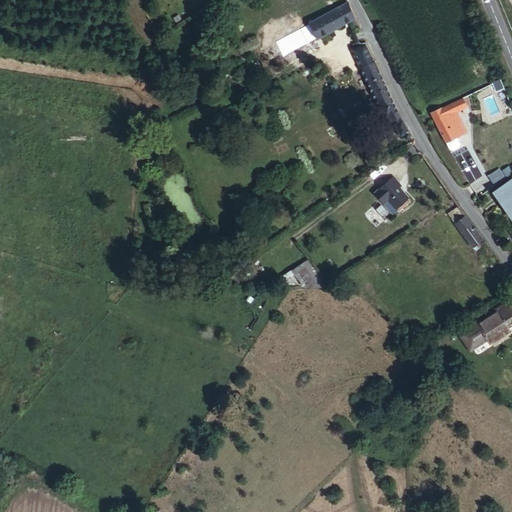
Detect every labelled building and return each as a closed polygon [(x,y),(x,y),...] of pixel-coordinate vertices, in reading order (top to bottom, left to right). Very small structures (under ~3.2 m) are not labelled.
[(338,1),(298,23),(307,38),(337,22),(343,31),(349,24),(344,14),(338,1)] [(353,57),(363,51),(358,40),(345,44),(353,57)] [(389,136),(394,145),(407,136),(373,69),(367,58),(349,67),(374,115),(381,112),(392,134),(389,136)] [(460,99),(429,115),(447,150),(451,151),(456,148),(457,145),(454,138),(463,133),(452,113),(464,107),(460,99)] [(486,178),(489,184),(500,177),(497,172),(486,178)] [(388,176),(370,192),(378,201),(382,198),(392,209),(393,209),(395,211),(406,202),(404,199),(394,187),(396,186),(388,176)] [(489,184),(492,188),(503,182),(500,177),(489,184)] [(511,195),(504,185),(491,193),(497,203),(505,199),(511,195)] [(382,198),(378,201),(388,213),(392,209),(382,198)] [(511,209),(505,199),(497,203),(507,220),(511,216),(511,209)] [(469,224),(460,212),(451,220),(472,246),(480,238),(469,224)] [(275,275),(279,281),(289,282),(294,281),(323,281),(325,280),(307,255),(292,265),(275,275)] [(511,325),(511,310),(507,312),(503,303),(494,307),(496,311),(476,320),(487,344),(508,334),(506,329),(511,325)]
